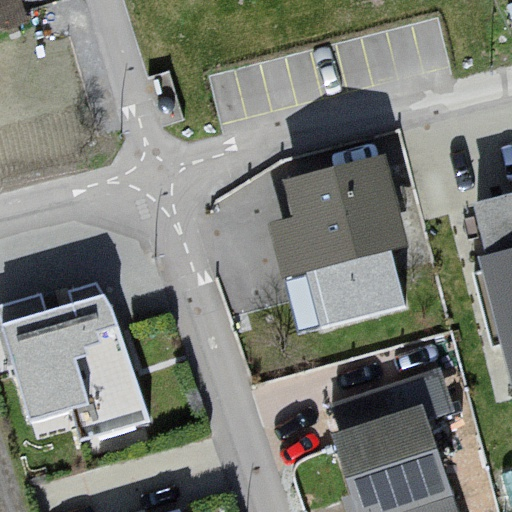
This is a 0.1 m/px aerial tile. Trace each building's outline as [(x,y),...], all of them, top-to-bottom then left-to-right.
[(19,0),(0,0),(0,30),(26,22),(19,0)] [(388,172),(296,189),(302,223),(274,226),(287,283),(411,257),(388,172)] [(511,194),(476,203),(511,349),(511,194)] [(109,290),(1,322),(30,419),(70,407),(79,437),(147,417),(109,290)] [(327,388),(334,418),(450,391),(443,361),(327,388)] [(362,506),(352,509),(353,511),(450,511),(418,412),(339,437),(362,506)]
